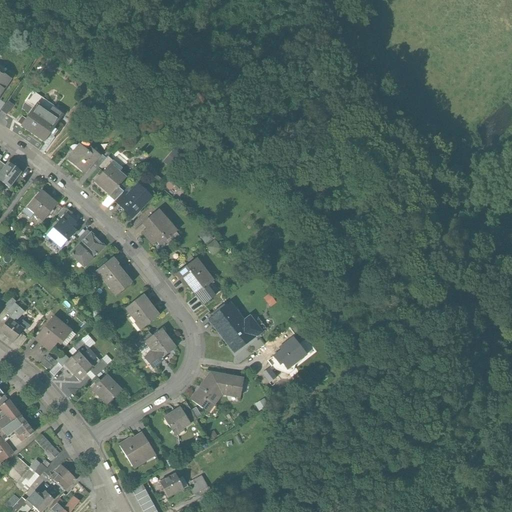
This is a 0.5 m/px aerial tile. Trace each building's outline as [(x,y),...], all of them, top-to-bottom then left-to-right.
[(0,94),(10,80),(0,73),(0,94)] [(7,101),(0,110),(6,114),(13,105),(7,101)] [(51,112),(37,103),(21,126),(44,143),(63,115),(53,108),(51,112)] [(75,150),(67,159),(84,173),(93,163),(101,154),(100,153),(98,154),(92,149),(93,147),(84,139),(78,146),(76,145),(75,150)] [(101,154),(93,163),(98,167),(106,158),(101,154)] [(98,167),(97,168),(102,173),(109,164),(110,165),(113,161),(107,156),(106,158),(98,167)] [(22,173),(8,162),(6,165),(0,171),(0,181),(9,189),(22,173)] [(102,173),(94,182),(109,195),(110,196),(117,187),(123,181),(122,180),(124,178),(110,165),(109,164),(102,173)] [(136,186),(125,197),(125,198),(118,205),(119,206),(131,217),(149,198),(136,186)] [(117,187),(110,196),(109,195),(108,196),(113,201),(121,193),(122,192),(117,187)] [(42,190),(28,208),(44,221),(50,214),(58,204),(42,190)] [(121,193),(113,201),(118,206),(119,206),(118,205),(125,198),(125,197),(121,193)] [(58,204),(50,214),(54,217),(63,207),(58,204)] [(63,207),(54,217),(59,221),(65,214),(69,218),(73,215),(64,206),(63,207)] [(175,232),(157,211),(148,219),(152,224),(143,233),(153,245),(157,241),(160,245),(165,241),(175,232)] [(69,218),(65,214),(59,221),(49,233),(53,237),(51,239),(61,248),(70,238),(71,239),(77,231),(75,229),(78,226),(69,218)] [(85,230),(77,239),(81,243),(90,235),(85,230)] [(175,232),(165,241),(170,245),(180,237),(175,232)] [(81,243),(71,254),(78,261),(80,259),(86,264),(104,245),(91,233),(90,235),(81,243)] [(112,258),(95,272),(105,283),(110,279),(120,292),(131,284),(116,265),(117,265),(112,258)] [(194,260),(175,274),(180,280),(183,278),(195,294),(209,283),(204,276),(206,275),(194,260)] [(142,296),(125,309),(135,322),(133,324),(139,331),(156,317),(147,305),(148,304),(142,296)] [(12,298),(3,307),(7,311),(15,304),(16,302),(12,298)] [(7,311),(5,313),(10,318),(19,309),(20,308),(15,304),(7,311)] [(226,306),(208,320),(213,327),(215,325),(229,344),(227,345),(234,353),(255,337),(243,322),(240,325),(226,306)] [(10,318),(9,319),(0,331),(0,334),(13,343),(23,329),(14,323),(23,312),(19,309),(10,318)] [(69,335),(51,320),(41,332),(47,336),(44,340),(54,348),(59,341),(62,344),(69,335)] [(151,337),(144,343),(152,353),(148,356),(150,358),(146,360),(153,369),(163,361),(162,359),(175,349),(160,330),(151,337)] [(47,336),(41,332),(35,340),(40,344),(44,340),(47,336)] [(147,332),(133,343),(137,349),(144,343),(151,337),(147,332)] [(288,345),(276,354),(279,358),(275,368),(285,372),(286,369),(305,354),(292,338),(286,342),(288,345)] [(81,357),(77,353),(63,365),(78,381),(99,363),(89,351),(81,357)] [(57,363),(47,356),(40,365),(49,372),(57,363)] [(275,378),(268,369),(262,373),(269,382),(275,378)] [(242,380),(210,374),(204,383),(220,394),(239,397),(242,380)] [(120,393),(105,377),(88,393),(93,398),(97,394),(107,405),(120,393)] [(204,383),(191,401),(204,411),(210,403),(212,405),(220,394),(204,383)] [(0,400),(0,407),(8,401),(4,396),(0,400)] [(0,431),(20,417),(8,401),(0,407),(0,408),(3,413),(2,414),(5,419),(0,422),(0,431)] [(201,417),(195,408),(191,411),(196,420),(201,417)] [(179,409),(163,419),(173,435),(189,425),(179,409)] [(20,417),(0,431),(0,462),(0,463),(9,456),(0,444),(0,439),(5,435),(7,437),(10,434),(12,437),(15,434),(21,442),(33,433),(20,417)] [(59,455),(41,435),(34,441),(44,452),(46,450),(54,459),(59,455)] [(141,435),(126,444),(125,442),(118,447),(133,470),(144,463),(142,460),(153,453),(141,435)] [(9,438),(4,442),(2,440),(0,441),(0,444),(9,456),(11,455),(7,450),(14,444),(11,440),(10,440),(9,438)] [(54,459),(46,450),(44,452),(43,453),(51,462),(54,459)] [(49,464),(44,461),(41,465),(46,469),(49,464)] [(41,465),(40,465),(36,470),(41,474),(46,469),(41,465)] [(75,481),(61,467),(54,474),(68,487),(75,481)] [(30,469),(17,485),(26,492),(39,477),(30,469)] [(68,487),(54,474),(50,478),(64,491),(68,487)] [(174,474),(158,483),(166,500),(183,491),(174,474)] [(193,481),(187,484),(193,496),(198,493),(193,481)] [(132,490),(143,511),(157,511),(143,485),(132,490)] [(41,497),(35,491),(31,496),(31,497),(25,503),(30,508),(31,507),(37,511),(40,511),(52,500),(44,493),(41,497)] [(64,509),(62,507),(60,509),(57,506),(54,503),(49,509),(50,509),(52,511),(70,511),(78,502),(72,498),(64,509)] [(25,503),(21,499),(11,509),(14,511),(26,511),(30,508),(25,503)]
